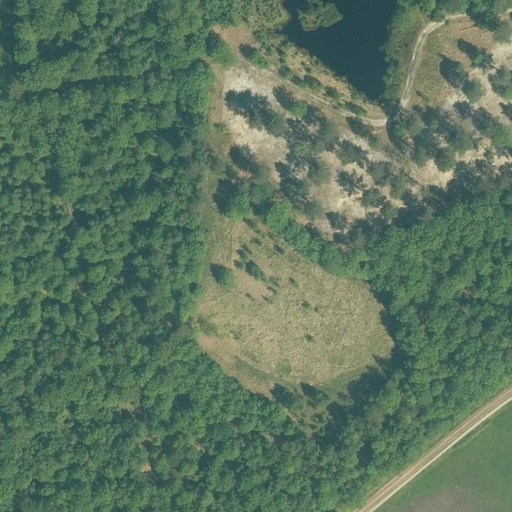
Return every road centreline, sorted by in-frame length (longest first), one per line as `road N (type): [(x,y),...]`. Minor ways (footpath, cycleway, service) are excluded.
road 1 (track): [(511,2),(461,10),(426,31),(397,118),(367,121),(231,56),(44,90)]
road 2 (track): [(44,90),(41,104),(105,336),(138,385),(146,413),(154,467),(147,511)]
road 3 (track): [(511,388),(357,511)]
